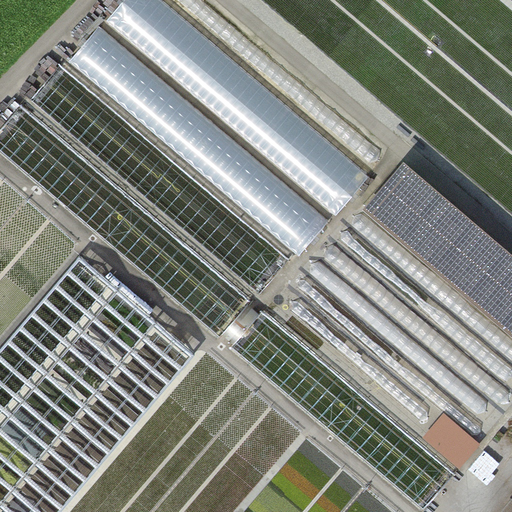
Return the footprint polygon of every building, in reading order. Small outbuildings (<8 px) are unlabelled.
[(170,0),(125,0),(109,19),(335,211),(370,170),(170,0)] [(102,23),(73,58),(223,184),(230,176),(210,159),(233,133),(102,23)] [(257,302),(23,105),(0,132),(0,149),(225,340),(257,302)] [(250,154),(245,164),(235,175),(229,188),(275,232),(307,245),(320,212),(308,200),(303,213),(287,230),(273,217),(275,214),(291,197),(306,203),(270,169),(263,166),(250,154)] [(511,246),(410,161),(368,211),(511,331),(511,246)] [(0,511),(63,511),(199,351),(81,252),(0,348),(0,511)] [(463,468),(485,442),(447,410),(425,436),(463,468)] [(450,482),(438,465),(412,482),(424,500),(450,482)]
